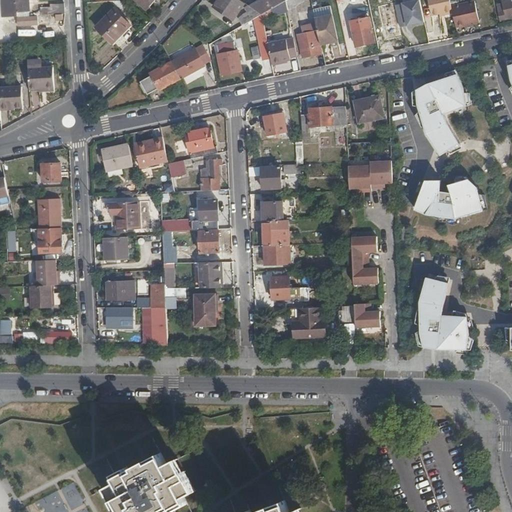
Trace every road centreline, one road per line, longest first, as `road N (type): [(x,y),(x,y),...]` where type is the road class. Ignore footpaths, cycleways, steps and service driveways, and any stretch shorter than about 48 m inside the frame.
road 1 (residential): [(511,476),(508,413),(483,389),(0,381)]
road 2 (residential): [(234,97),(511,39)]
road 3 (unclassified): [(246,342),(234,97)]
road 4 (unclassified): [(89,340),(80,135)]
road 5 (residential): [(80,135),(234,97)]
road 6 (residential): [(81,103),(191,0)]
